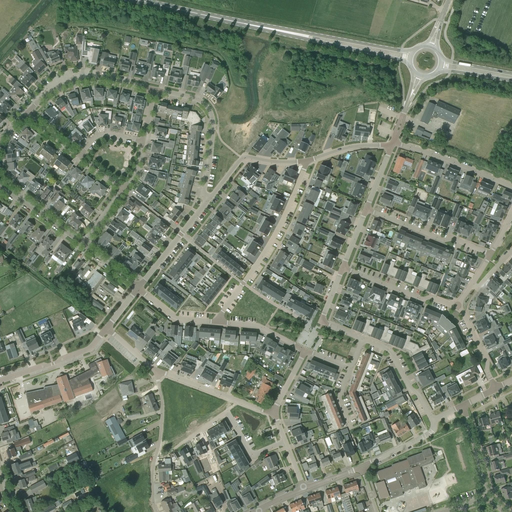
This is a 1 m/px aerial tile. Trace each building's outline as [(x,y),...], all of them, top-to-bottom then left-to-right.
[(33,40),(28,43),(33,51),(38,48),(36,45),(33,40)] [(77,56),(77,47),(65,48),(65,53),(66,58),(66,59),(71,59),(71,60),(71,61),(73,61),(78,61),(77,56)] [(39,50),(42,57),(45,61),(48,59),(49,59),(50,60),(52,64),(61,61),(59,57),(60,56),(58,51),(52,54),(53,54),(48,56),(45,51),(43,48),(41,49),(39,50)] [(96,64),(99,50),(90,48),(89,52),(84,51),(84,55),(88,58),(87,62),(96,64)] [(42,63),(43,61),(41,59),(42,58),(37,51),(32,54),(36,61),(35,62),(37,65),(33,69),(39,76),(43,72),(42,71),(46,67),(42,63)] [(116,62),(115,61),(115,59),(108,57),(109,54),(102,52),(100,59),(104,60),(102,66),(114,68),(115,64),(115,63),(116,62)] [(120,60),(119,65),(121,65),(120,69),(125,70),(124,71),(128,72),(129,66),(130,65),(131,60),(135,61),(136,56),(137,54),(130,52),(129,58),(128,62),(120,60)] [(163,78),(165,69),(169,70),(171,61),(164,60),(162,70),(158,69),(158,70),(153,68),(152,73),(151,77),(153,78),(155,79),(155,78),(157,78),(157,77),(157,76),(163,78)] [(212,61),(210,67),(216,69),(219,64),(212,61)] [(23,62),(18,67),(21,70),(24,73),(26,76),(21,82),(24,85),(28,88),(31,84),(33,83),(34,83),(36,81),(26,71),(27,71),(29,68),(26,65),(23,62)] [(189,75),(187,85),(198,88),(199,80),(203,82),(205,78),(207,74),(210,67),(204,64),(201,71),(199,78),(189,75)] [(145,75),(147,67),(137,65),(135,70),(137,71),(136,74),(143,75),(145,76),(145,75)] [(207,74),(205,78),(205,79),(210,81),(212,74),(214,70),(211,69),(209,68),(207,74)] [(179,70),(179,74),(171,72),(169,81),(173,82),(176,83),(180,84),(182,75),(183,71),(179,70)] [(24,92),(17,86),(19,83),(13,78),(8,83),(9,83),(16,89),(10,95),(12,97),(11,97),(13,99),(14,98),(18,102),(21,98),(22,97),(21,95),(24,92)] [(222,91),(216,86),(215,88),(209,84),(205,89),(211,93),(210,94),(216,99),(219,95),(220,96),(222,92),(222,91)] [(3,89),(1,92),(2,92),(2,93),(6,96),(8,98),(10,95),(8,93),(3,89)] [(94,97),(102,98),(102,100),(104,100),(105,97),(106,93),(103,92),(103,89),(94,89),(94,94),(94,97)] [(92,98),(92,93),(89,92),(88,90),(85,90),(84,90),(82,90),(81,91),(80,92),(81,96),(82,101),(86,100),(86,102),(90,102),(91,104),(92,104),(92,98)] [(107,95),(107,99),(114,100),(114,102),(117,102),(118,100),(119,96),(116,95),(116,92),(108,90),(107,95)] [(7,104),(8,103),(3,99),(6,96),(2,93),(2,92),(1,92),(1,91),(0,92),(0,99),(4,102),(0,106),(0,111),(1,113),(2,112),(5,115),(7,113),(8,113),(9,112),(9,111),(10,109),(9,108),(10,107),(7,104)] [(127,105),(130,106),(132,98),(129,98),(129,95),(121,93),(121,95),(120,95),(120,96),(121,96),(119,101),(127,103),(127,105)] [(82,106),(79,95),(75,96),(75,95),(75,94),(73,94),(68,96),(67,97),(68,100),(69,100),(70,104),(72,103),(72,106),(75,105),(76,107),(82,106)] [(143,108),(145,101),(142,100),(143,98),(142,98),(142,97),(139,96),(139,97),(135,96),(135,99),(132,98),(130,106),(129,113),(131,114),(132,112),(133,106),(135,106),(135,105),(140,106),(140,107),(143,108)] [(73,113),(67,102),(65,104),(62,99),(61,99),(58,101),(58,100),(56,103),(55,103),(58,107),(61,110),(64,107),(70,115),(73,113)] [(362,120),(362,111),(375,110),(374,103),(362,104),(362,100),(358,100),(358,109),(356,109),(356,113),(354,113),(354,120),(362,120)] [(436,106),(428,102),(420,122),(426,125),(429,118),(431,119),(432,117),(436,118),(438,113),(455,121),(460,111),(438,101),(436,106)] [(156,112),(167,115),(169,106),(167,106),(167,104),(161,103),(160,106),(157,105),(156,112)] [(43,117),(50,124),(54,120),(53,119),(57,115),(50,108),(48,110),(47,109),(44,112),(46,114),(43,117)] [(188,122),(195,113),(188,111),(189,109),(184,108),(183,109),(183,110),(182,118),(181,118),(181,120),(188,122)] [(111,120),(111,115),(111,112),(105,111),(105,116),(99,115),(99,116),(99,118),(94,118),(96,123),(98,123),(98,126),(103,127),(106,127),(107,119),(111,120)] [(200,120),(198,116),(197,117),(196,116),(197,116),(195,112),(195,113),(188,122),(189,124),(200,120)] [(114,117),(112,128),(119,129),(121,123),(125,124),(126,119),(126,116),(124,115),(118,114),(118,118),(114,117)] [(78,125),(79,126),(83,129),(84,128),(87,133),(93,129),(90,124),(92,122),(90,115),(82,121),(82,122),(78,125)] [(141,116),(135,115),(133,124),(133,123),(133,124),(127,122),(125,131),(131,132),(132,130),(138,132),(140,125),(139,125),(141,116)] [(337,116),(333,126),(338,129),(334,138),(341,141),(342,139),(344,140),(346,136),(344,135),(346,130),(341,128),(343,123),(339,122),(341,117),(337,116)] [(62,127),(65,130),(71,122),(69,120),(64,125),(62,127)] [(199,127),(200,120),(189,124),(188,131),(191,131),(199,132),(201,132),(201,127),(199,127)] [(355,127),(354,135),(368,137),(370,125),(366,125),(365,128),(355,127)] [(80,137),(83,133),(77,127),(73,132),(71,132),(70,134),(72,136),(69,140),(73,143),(74,142),(77,145),(79,143),(80,142),(80,141),(81,140),(82,139),(81,138),(80,137)] [(300,130),(294,142),(300,144),(298,150),(300,151),(304,153),(308,145),(301,142),(301,141),(304,132),(303,132),(305,128),(302,127),(300,130)] [(422,135),(424,130),(417,127),(415,132),(422,135)] [(156,132),(155,136),(157,136),(156,139),(164,140),(164,138),(165,138),(166,134),(167,134),(168,129),(161,128),(160,129),(156,128),(156,129),(155,129),(155,131),(156,132)] [(34,137),(38,134),(31,129),(29,131),(27,129),(26,130),(24,130),(24,132),(23,133),(21,135),(22,137),(21,139),(20,138),(18,141),(26,147),(29,144),(26,142),(27,141),(33,136),(34,137)] [(273,149),(275,151),(276,151),(276,152),(279,154),(279,153),(280,154),(287,145),(283,142),(289,134),(282,129),(275,140),(278,142),(273,148),(273,149)] [(256,150),(259,152),(262,148),(266,151),(274,140),(271,137),(266,142),(260,138),(256,143),(255,142),(253,145),(254,146),(253,147),(253,148),(253,149),(256,151),(256,150)] [(153,144),(151,152),(162,155),(164,147),(169,148),(170,144),(168,143),(157,141),(156,145),(153,144)] [(17,151),(19,149),(22,151),(24,148),(17,143),(15,146),(14,147),(10,143),(6,147),(6,148),(5,149),(6,150),(5,150),(5,155),(7,155),(8,159),(15,158),(16,158),(16,151),(17,151)] [(40,154),(44,157),(51,149),(46,145),(44,148),(41,146),(36,154),(38,156),(40,154)] [(47,163),(50,165),(56,157),(53,155),(55,153),(51,149),(44,157),(49,160),(47,163)] [(158,170),(160,163),(163,164),(164,157),(154,155),(153,159),(151,159),(150,158),(149,161),(148,167),(158,170)] [(358,165),(355,174),(364,178),(365,174),(369,175),(371,171),(372,171),(373,169),(372,168),(374,163),(371,161),(370,161),(371,157),(366,155),(364,161),(365,161),(362,167),(358,165)] [(54,164),(58,168),(59,168),(65,160),(60,156),(58,159),(56,157),(50,165),(52,167),(54,164)] [(402,166),(403,164),(406,165),(406,166),(410,168),(413,161),(403,157),(403,159),(398,157),(395,163),(396,163),(392,172),(398,174),(400,169),(399,169),(401,165),(402,166)] [(15,158),(8,159),(7,159),(7,163),(7,165),(6,165),(7,171),(8,171),(8,174),(13,178),(17,174),(14,172),(14,171),(14,170),(14,163),(17,163),(16,158),(15,158)] [(59,168),(58,168),(57,170),(64,175),(70,168),(67,166),(69,163),(65,160),(59,168)] [(343,161),(339,171),(344,172),(348,163),(343,161)] [(424,169),(437,174),(441,166),(428,161),(424,169)] [(320,165),(318,171),(329,176),(332,170),(320,165)] [(246,173),(243,176),(248,181),(245,184),(251,188),(253,185),(253,184),(259,176),(255,172),(256,171),(255,170),(255,169),(253,167),(252,167),(251,166),(248,170),(247,169),(245,172),(246,173)] [(64,177),(70,181),(73,177),(76,180),(81,172),(76,168),(72,173),(69,171),(64,177)] [(276,182),(271,180),(274,176),(273,175),(275,172),(269,168),(263,178),(268,182),(266,185),(265,189),(270,191),(276,182)] [(454,181),(458,172),(454,170),(451,169),(447,168),(444,176),(449,178),(448,180),(453,183),(450,189),(454,191),(458,182),(454,181)] [(281,177),(279,183),(281,184),(283,179),(293,183),(293,182),(294,182),(294,181),(296,176),(295,176),(296,173),(288,169),(287,172),(286,172),(283,177),(281,177)] [(27,180),(30,183),(33,179),(35,177),(28,171),(25,174),(23,172),(17,181),(23,186),(27,180)] [(156,183),(156,181),(157,178),(166,180),(168,174),(155,171),(154,175),(153,176),(151,175),(151,176),(147,174),(144,181),(147,183),(147,184),(153,189),(154,187),(156,183)] [(318,171),(315,177),(327,182),(330,176),(329,176),(318,171)] [(342,177),(353,182),(355,177),(354,177),(344,173),(342,177)] [(467,191),(472,194),(476,184),(473,182),(472,182),(473,179),(465,175),(463,180),(461,179),(459,184),(469,188),(467,191)] [(427,187),(425,192),(429,193),(433,195),(437,187),(440,178),(435,176),(432,185),(431,188),(427,187)] [(74,187),(78,189),(80,186),(82,188),(81,188),(81,190),(82,191),(83,192),(84,192),(86,192),(91,186),(94,182),(87,177),(83,182),(80,180),(77,184),(74,187)] [(30,183),(31,183),(33,184),(29,190),(35,195),(38,191),(39,191),(42,187),(36,182),(36,181),(33,179),(30,183)] [(316,179),(313,187),(315,188),(319,189),(322,182),(316,179)] [(385,188),(394,192),(397,186),(403,189),(405,183),(393,179),(392,182),(388,181),(385,188)] [(489,194),(492,187),(488,185),(488,184),(487,184),(486,184),(485,183),(485,184),(481,182),(480,184),(478,189),(478,190),(477,189),(477,190),(489,195),(489,194)] [(177,188),(181,189),(190,191),(191,186),(183,184),(178,183),(177,188)] [(363,191),(365,186),(357,183),(352,196),(360,199),(362,194),(363,191)] [(89,192),(94,195),(96,192),(102,196),(107,190),(104,188),(102,186),(99,184),(98,187),(94,184),(89,192)] [(135,197),(144,203),(147,199),(146,198),(150,192),(141,184),(135,191),(138,193),(135,197)] [(55,198),(59,191),(55,188),(51,192),(46,189),(45,190),(42,194),(43,194),(41,197),(46,202),(48,199),(51,202),(55,198)] [(311,190),(308,195),(317,198),(319,199),(323,191),(319,189),(315,188),(313,191),(311,190)] [(242,200),(246,195),(242,191),(241,192),(237,189),(233,193),(242,200)] [(64,205),(60,201),(64,195),(59,191),(55,198),(51,202),(54,204),(53,206),(55,208),(59,212),(64,205)] [(507,200),(510,201),(510,200),(511,195),(511,194),(508,193),(508,192),(504,191),(504,192),(501,197),(500,196),(500,198),(496,196),(495,200),(502,203),(505,204),(507,200)] [(242,200),(233,193),(230,198),(238,205),(242,200)] [(400,204),(402,198),(389,193),(388,196),(383,195),(381,198),(380,198),(379,201),(380,201),(380,202),(384,204),(383,205),(387,206),(388,205),(389,206),(390,202),(392,203),(393,201),(400,204)] [(308,195),(306,200),(308,201),(307,203),(314,206),(315,203),(317,198),(308,195)] [(188,204),(189,201),(187,200),(187,201),(179,198),(177,203),(176,205),(180,209),(182,210),(183,205),(186,205),(187,206),(188,204)] [(251,207),(256,200),(253,198),(248,205),(251,207)] [(272,204),(281,208),(284,202),(275,198),(272,204)] [(419,218),(423,206),(417,204),(418,200),(413,198),(410,206),(414,208),(412,215),(413,215),(412,216),(415,217),(416,217),(419,218)] [(93,211),(92,211),(90,209),(93,207),(89,204),(84,200),(81,205),(84,207),(82,209),(83,210),(81,213),(84,216),(85,215),(88,218),(91,213),(93,211)] [(142,206),(138,203),(134,200),(132,203),(129,201),(127,202),(124,206),(127,209),(131,212),(134,209),(135,210),(136,209),(138,211),(142,206)] [(484,213),(489,204),(482,200),(478,210),(484,213)] [(502,203),(495,200),(494,203),(497,205),(495,210),(504,213),(504,214),(506,208),(506,209),(506,208),(501,206),(502,203)] [(234,210),(236,208),(232,205),(231,206),(226,202),(222,207),(231,213),(230,213),(233,209),(234,210)] [(312,211),(314,206),(307,203),(304,202),(302,207),(312,211)] [(355,212),(356,209),(358,205),(356,204),(356,203),(352,202),(352,203),(350,202),(347,210),(344,208),(342,212),(346,213),(345,214),(353,217),(355,212)] [(0,212),(4,215),(4,214),(9,217),(13,213),(7,209),(8,208),(0,203),(0,212)] [(173,209),(171,212),(178,218),(181,213),(179,211),(180,209),(176,205),(173,203),(170,207),(173,209)] [(270,203),(266,212),(271,214),(272,211),(278,214),(281,208),(272,204),(270,203)] [(454,218),(456,214),(458,208),(460,205),(456,204),(451,216),(454,218)] [(63,215),(69,207),(67,205),(61,213),(63,215)] [(248,211),(241,206),(238,208),(245,214),(248,211)] [(423,206),(419,218),(422,219),(421,220),(425,221),(425,220),(426,221),(430,209),(423,206)] [(225,220),(231,213),(222,207),(223,207),(219,212),(222,214),(220,216),(225,220)] [(310,216),(312,211),(302,207),(300,212),(309,215),(308,216),(310,216)] [(501,219),(504,214),(504,213),(495,210),(493,216),(501,219)] [(83,217),(75,211),(71,216),(74,218),(71,221),(72,222),(70,225),(77,230),(80,226),(82,223),(81,223),(79,222),(83,217)] [(129,220),(131,221),(134,217),(128,212),(126,214),(121,211),(119,214),(118,214),(117,216),(117,217),(123,222),(126,224),(129,220)] [(178,218),(171,212),(168,215),(166,213),(163,218),(169,223),(171,220),(174,223),(178,218)] [(307,220),(308,216),(309,215),(300,212),(298,217),(307,220)] [(337,221),(339,216),(331,212),(329,217),(337,221)] [(439,226),(444,215),(437,212),(432,223),(434,224),(433,225),(437,226),(437,225),(439,226)] [(474,223),(478,225),(483,215),(478,213),(474,223)] [(15,229),(23,219),(17,214),(13,219),(12,219),(9,224),(15,229)] [(439,226),(446,229),(451,218),(444,215),(439,226)] [(220,224),(222,221),(215,216),(212,220),(218,225),(221,227),(223,225),(220,224)] [(264,216),(259,225),(270,231),(273,225),(267,222),(268,219),(264,216)] [(306,225),(308,220),(307,220),(298,217),(296,222),(306,225)] [(215,229),(218,225),(212,220),(209,224),(215,229)] [(346,233),(349,228),(348,227),(350,224),(340,220),(335,232),(344,236),(346,233)] [(379,233),(378,232),(381,223),(373,220),(370,229),(373,231),(372,234),(378,236),(379,233)] [(494,233),(496,227),(497,227),(494,226),(496,222),(490,220),(489,223),(488,223),(486,229),(492,231),(492,232),(494,233)] [(24,232),(28,234),(34,226),(33,226),(33,225),(31,223),(30,224),(27,221),(21,229),(19,232),(22,234),(24,232)] [(460,234),(462,229),(464,224),(457,221),(453,231),(460,234)] [(118,225),(116,224),(113,222),(108,227),(115,232),(117,229),(122,232),(126,227),(120,222),(118,225)] [(159,235),(161,233),(161,232),(163,234),(168,228),(164,225),(160,222),(158,225),(157,225),(156,225),(152,230),(159,235)] [(305,227),(296,223),(294,228),(302,231),(302,232),(303,232),(305,227)] [(209,224),(205,228),(212,233),(214,235),(217,231),(215,229),(209,224)] [(472,227),(464,224),(462,229),(460,234),(463,235),(462,236),(466,237),(467,236),(468,237),(472,227)] [(231,232),(229,234),(233,237),(240,227),(236,225),(235,227),(233,230),(231,232)] [(259,225),(256,230),(267,236),(270,231),(259,225)] [(35,231),(31,236),(38,241),(44,233),(38,228),(36,231),(35,231)] [(208,237),(212,233),(205,228),(202,232),(203,233),(208,237)] [(300,236),(302,232),(302,231),(294,228),(291,233),(295,234),(300,236)] [(481,234),(490,237),(492,232),(492,231),(486,229),(483,228),(481,234)] [(159,235),(152,230),(148,234),(148,235),(150,236),(147,239),(151,242),(155,245),(159,239),(157,238),(159,235)] [(397,240),(401,242),(404,234),(405,234),(405,233),(399,230),(398,233),(395,232),(392,241),(396,242),(397,240)] [(129,234),(136,239),(139,236),(132,231),(132,232),(130,233),(129,234)] [(8,242),(11,245),(17,236),(14,233),(8,242)] [(103,234),(101,237),(108,243),(112,237),(106,233),(104,234),(103,234)] [(205,241),(208,237),(203,233),(200,236),(205,241)] [(291,236),(288,241),(296,245),(299,241),(301,237),(300,236),(295,234),(294,238),(291,236)] [(406,248),(407,244),(410,236),(410,235),(407,234),(407,235),(405,234),(404,234),(401,242),(401,243),(404,244),(403,247),(406,248)] [(487,243),(490,237),(481,234),(479,239),(487,242),(487,243)] [(366,238),(363,245),(364,245),(371,248),(371,249),(376,251),(378,247),(374,245),(377,239),(367,235),(366,238)] [(206,241),(205,241),(200,236),(199,236),(195,241),(202,246),(206,241)] [(343,242),(329,236),(328,239),(331,241),(328,246),(335,250),(336,248),(340,250),(343,242)] [(379,236),(378,240),(390,245),(391,241),(379,236)] [(416,238),(410,236),(407,244),(413,246),(416,238)] [(46,249),(42,255),(45,257),(50,251),(48,249),(54,242),(48,237),(42,245),(46,249)] [(108,243),(101,237),(98,241),(99,241),(98,243),(102,246),(100,249),(102,251),(108,243)] [(252,237),(247,245),(257,252),(261,247),(255,243),(257,240),(252,237)] [(415,250),(420,252),(424,243),(421,242),(422,241),(419,240),(419,239),(417,238),(417,239),(416,238),(413,246),(417,247),(415,250)] [(138,250),(142,253),(146,256),(147,255),(151,250),(147,247),(138,240),(135,244),(140,248),(138,250)] [(288,241),(286,245),(288,247),(286,250),(294,254),(295,253),(296,251),(298,246),(296,245),(288,241)] [(420,252),(419,254),(422,255),(423,253),(425,254),(427,251),(430,253),(433,245),(432,245),(433,244),(430,243),(430,244),(427,243),(427,244),(424,243),(420,252)] [(35,244),(29,251),(32,254),(38,246),(35,244)] [(59,258),(66,248),(65,248),(66,247),(64,246),(63,246),(61,244),(53,254),(59,258)] [(247,245),(242,253),(247,256),(248,254),(254,257),(257,252),(247,245)] [(433,245),(430,253),(436,255),(439,247),(433,245)] [(108,255),(112,258),(118,250),(115,247),(108,255)] [(441,258),(444,250),(439,247),(436,255),(434,258),(440,260),(441,258)] [(72,252),(69,251),(70,250),(67,248),(67,249),(66,248),(59,258),(64,263),(72,252)] [(222,249),(215,258),(219,262),(225,255),(226,253),(222,249)] [(445,262),(449,264),(451,259),(452,255),(450,254),(451,251),(445,249),(444,250),(441,258),(445,260),(445,262)] [(140,258),(136,255),(138,253),(134,250),(130,255),(132,256),(132,257),(130,259),(138,265),(139,266),(141,262),(140,262),(141,260),(140,259),(140,258)] [(187,250),(184,255),(193,262),(196,258),(187,250)] [(326,250),(322,258),(327,261),(327,260),(333,263),(336,257),(330,254),(331,252),(326,250)] [(290,260),(293,256),(289,254),(287,252),(286,254),(280,251),(277,256),(285,261),(287,258),(290,260)] [(368,262),(370,258),(372,259),(372,258),(380,261),(382,256),(369,251),(368,254),(361,251),(358,258),(359,259),(358,261),(364,264),(365,261),(368,262)] [(467,254),(464,263),(470,265),(469,266),(472,267),(474,261),(475,261),(474,261),(475,261),(472,260),(473,257),(467,254)] [(184,255),(181,259),(190,266),(193,262),(184,255)] [(225,255),(219,262),(223,265),(229,258),(225,255)] [(285,261),(277,256),(274,261),(282,266),(285,261)] [(229,258),(223,265),(227,268),(233,261),(229,258)] [(130,259),(128,261),(127,261),(125,260),(124,261),(121,265),(128,271),(129,270),(128,270),(130,268),(132,269),(131,269),(134,271),(137,267),(138,265),(130,259)] [(181,259),(178,262),(187,270),(190,266),(181,259)] [(320,263),(318,267),(323,269),(325,266),(331,269),(333,263),(327,260),(327,261),(325,266),(321,264),(320,263)] [(73,270),(77,273),(84,264),(81,261),(79,263),(76,261),(72,266),(75,268),(73,270)] [(233,261),(227,268),(231,271),(236,264),(233,261)] [(279,271),(282,266),(274,261),(271,266),(275,269),(274,272),(279,275),(281,272),(279,271)] [(304,261),(301,266),(310,272),(313,266),(304,261)] [(394,278),(398,269),(393,267),(395,263),(390,261),(389,265),(389,266),(385,274),(386,274),(394,278)] [(178,262),(175,266),(184,273),(187,270),(178,262)] [(469,266),(470,265),(464,263),(461,262),(459,268),(467,271),(468,269),(469,266)] [(236,264),(231,271),(235,274),(240,267),(236,264)] [(389,266),(389,265),(384,264),(380,273),(385,275),(386,274),(385,274),(389,266)] [(81,274),(84,276),(90,268),(87,266),(81,274)] [(175,266),(172,270),(181,277),(184,273),(175,266)] [(510,271),(505,266),(499,273),(501,275),(499,278),(501,280),(504,282),(508,278),(505,275),(510,271)] [(240,267),(235,274),(239,278),(245,271),(240,267)] [(413,270),(408,268),(407,273),(403,281),(412,285),(416,276),(411,275),(413,270)] [(465,276),(467,271),(459,268),(457,273),(465,277),(465,276)] [(394,278),(394,279),(398,281),(402,271),(398,269),(394,278)] [(172,270),(168,274),(173,278),(171,281),(172,281),(173,282),(174,283),(176,285),(178,282),(178,281),(181,277),(172,270)] [(407,273),(402,271),(398,281),(403,283),(403,281),(407,273)] [(460,281),(463,282),(465,277),(457,273),(455,279),(460,281)] [(86,284),(92,289),(102,276),(99,274),(96,277),(93,275),(88,282),(86,284)] [(420,278),(419,280),(417,287),(426,290),(429,282),(425,280),(426,276),(422,274),(420,278)] [(261,291),(266,283),(268,281),(260,276),(256,284),(258,286),(256,288),(261,292),(262,291),(261,291)] [(420,278),(416,276),(412,285),(412,286),(416,288),(417,287),(419,280),(420,278)] [(216,281),(223,287),(226,282),(219,277),(216,281)] [(356,288),(358,282),(350,278),(347,285),(346,287),(353,290),(352,293),(358,296),(360,290),(356,288)] [(450,283),(458,287),(460,281),(455,279),(452,278),(450,283)] [(506,284),(504,282),(501,280),(499,282),(494,278),(491,282),(498,289),(501,286),(503,288),(506,284)] [(213,285),(220,290),(223,287),(216,281),(213,285)] [(266,294),(272,284),(268,281),(266,283),(261,291),(262,291),(266,294)] [(429,282),(426,290),(425,292),(430,293),(432,289),(434,284),(429,282)] [(498,296),(502,292),(498,289),(491,282),(490,283),(489,282),(487,285),(488,285),(487,286),(492,290),(489,293),(494,297),(497,299),(499,297),(498,296)] [(113,290),(115,288),(109,284),(107,286),(104,283),(101,287),(113,295),(115,292),(113,290)] [(458,287),(450,283),(448,289),(456,292),(457,290),(458,287)] [(152,291),(157,295),(163,287),(158,284),(152,291)] [(271,297),(277,287),(272,284),(266,294),(271,297)] [(316,287),(311,285),(308,284),(306,289),(322,295),(325,287),(317,284),(316,287)] [(434,284),(432,289),(430,293),(434,295),(438,285),(434,284)] [(220,290),(213,285),(210,289),(217,294),(220,290)] [(157,295),(162,299),(168,291),(163,287),(157,295)] [(275,300),(281,290),(277,287),(271,297),(275,300)] [(374,300),(378,289),(375,288),(375,289),(372,287),(370,294),(365,292),(362,301),(368,303),(370,299),(374,300)] [(217,294),(210,289),(207,292),(214,298),(217,294)] [(381,290),(378,289),(374,300),(378,302),(377,305),(378,305),(377,309),(380,310),(381,310),(385,300),(381,299),(384,292),(381,291),(381,290)] [(448,289),(445,295),(454,298),(454,297),(456,292),(448,289)] [(280,303),(286,293),(281,290),(275,300),(280,303)] [(168,291),(162,299),(167,302),(173,295),(168,291)] [(204,296),(211,302),(214,298),(207,292),(204,296)] [(487,304),(488,299),(492,300),(494,297),(489,293),(485,298),(478,296),(477,302),(483,303),(487,304)] [(385,300),(381,310),(384,311),(386,306),(388,305),(392,307),(396,297),(394,296),(394,295),(391,294),(391,295),(390,295),(388,300),(385,299),(385,300)] [(100,299),(107,303),(110,299),(103,295),(100,299)] [(173,295),(167,302),(171,306),(177,299),(173,295)] [(211,302),(204,296),(201,300),(208,306),(211,302)] [(291,296),(286,306),(290,308),(295,301),(296,298),(291,296)] [(340,303),(348,307),(351,300),(348,299),(348,298),(348,299),(343,296),(340,303)] [(398,318),(399,317),(402,308),(403,307),(400,305),(402,299),(401,299),(401,298),(399,297),(398,298),(396,297),(392,307),(391,308),(395,310),(397,312),(395,317),(398,318)] [(90,303),(101,311),(104,307),(93,299),(90,303)] [(177,299),(171,306),(176,310),(182,303),(177,299)] [(295,301),(290,308),(295,311),(299,303),(295,301)] [(402,308),(399,317),(402,318),(403,315),(409,317),(409,318),(410,314),(414,304),(414,303),(411,302),(410,303),(408,302),(405,309),(402,308)] [(485,311),(481,312),(483,303),(477,302),(475,311),(477,312),(475,312),(474,316),(476,320),(479,319),(486,315),(487,314),(485,311)] [(299,303),(295,311),(300,314),(304,306),(299,303)] [(417,314),(420,307),(418,306),(418,305),(415,303),(414,304),(410,314),(413,315),(411,318),(412,319),(414,320),(414,321),(417,323),(420,315),(417,314)] [(506,315),(511,312),(508,304),(503,306),(505,309),(504,310),(506,315)] [(304,306),(300,314),(305,316),(309,308),(304,306)] [(314,318),(317,312),(309,308),(305,316),(310,319),(311,316),(314,318)] [(344,319),(346,315),(349,316),(351,311),(342,308),(340,312),(338,311),(338,312),(336,312),(334,318),(338,319),(338,320),(339,320),(339,321),(344,323),(345,319),(344,319)] [(424,323),(427,318),(430,311),(427,309),(425,309),(422,316),(419,321),(424,323)] [(430,311),(427,318),(432,320),(435,313),(432,311),(430,311)] [(435,313),(432,320),(437,322),(440,315),(437,313),(435,313)] [(75,332),(78,330),(79,330),(81,329),(84,327),(82,323),(84,321),(84,322),(87,318),(80,314),(78,317),(79,318),(78,319),(74,321),(73,320),(69,322),(72,329),(73,329),(75,332)] [(437,329),(446,320),(445,319),(445,318),(441,315),(441,316),(440,315),(437,322),(436,323),(434,326),(437,329)] [(476,324),(475,325),(477,329),(478,329),(487,324),(490,323),(488,319),(486,315),(480,318),(481,321),(476,324)] [(370,336),(374,327),(369,326),(371,321),(366,319),(364,324),(365,324),(361,332),(370,336)] [(444,330),(450,323),(446,319),(445,319),(446,320),(437,329),(441,333),(444,330)] [(352,330),(356,332),(360,322),(356,320),(352,330)] [(365,324),(364,324),(360,322),(356,332),(361,334),(361,332),(365,324)] [(487,324),(478,329),(481,334),(494,327),(491,322),(490,323),(487,324)] [(444,330),(447,333),(448,332),(455,329),(454,328),(455,327),(451,324),(450,323),(444,330)] [(181,333),(177,333),(178,326),(171,325),(170,335),(175,335),(174,343),(180,348),(180,347),(180,345),(181,333)] [(132,339),(133,338),(136,340),(137,339),(140,342),(144,337),(138,333),(139,332),(136,329),(135,330),(132,327),(132,328),(131,327),(129,330),(129,331),(127,334),(132,339)] [(192,333),(192,327),(185,327),(184,337),(189,337),(189,341),(195,341),(195,334),(192,333)] [(370,337),(374,339),(378,329),(374,327),(370,336),(370,337)] [(379,340),(388,343),(392,335),(387,333),(389,328),(388,328),(385,327),(384,327),(382,331),(383,331),(379,340)] [(146,334),(151,338),(155,333),(150,328),(146,334)] [(455,329),(448,332),(450,337),(457,333),(457,332),(457,331),(455,328),(454,328),(455,329)] [(383,331),(382,331),(378,329),(374,339),(379,341),(379,340),(383,331)] [(229,342),(230,331),(225,330),(225,334),(221,334),(221,340),(224,340),(224,342),(229,342)] [(44,342),(45,345),(46,345),(46,346),(49,345),(49,343),(51,342),(50,338),(52,337),(49,331),(39,336),(42,341),(43,341),(43,342),(44,342)] [(238,343),(238,336),(235,336),(236,331),(230,331),(229,342),(238,343)] [(489,337),(484,340),(486,345),(495,340),(493,336),(496,335),(494,331),(488,334),(489,337)] [(18,335),(22,344),(26,342),(22,333),(18,335)] [(457,333),(450,337),(453,342),(460,338),(459,337),(460,336),(459,336),(457,333)] [(396,336),(392,335),(388,343),(388,344),(392,346),(396,336)] [(392,346),(397,348),(401,338),(396,336),(392,346)] [(405,340),(402,349),(410,352),(414,344),(409,342),(411,337),(407,336),(405,340)] [(266,351),(271,340),(266,337),(262,344),(259,343),(256,349),(259,350),(260,349),(266,351)] [(405,340),(401,338),(397,348),(401,350),(402,349),(405,340)] [(460,338),(453,342),(455,346),(462,343),(462,341),(461,341),(460,338)] [(489,350),(501,343),(499,338),(495,340),(486,345),(489,350)] [(35,339),(25,343),(30,352),(39,348),(35,339)] [(273,351),(276,344),(274,343),(275,342),(271,340),(266,351),(271,354),(268,359),(271,361),(273,358),(272,358),(276,352),(273,351)] [(421,353),(430,348),(428,344),(426,340),(424,341),(426,345),(419,348),(417,345),(414,343),(410,352),(413,357),(421,353)] [(159,351),(152,346),(154,344),(150,341),(145,348),(146,349),(145,351),(153,358),(159,351)] [(163,352),(168,344),(164,341),(159,348),(163,352)] [(194,350),(199,344),(195,341),(190,347),(194,350)] [(462,343),(455,346),(458,351),(465,348),(464,346),(462,343)] [(18,357),(13,344),(5,346),(9,360),(18,357)] [(163,352),(166,355),(162,360),(165,362),(168,365),(171,367),(176,360),(171,356),(173,354),(170,351),(172,348),(169,345),(163,352)] [(282,361),(287,350),(284,348),(284,349),(282,348),(278,354),(276,352),(272,358),(273,358),(281,363),(282,361)] [(289,360),(293,353),(287,350),(282,361),(287,364),(286,366),(289,367),(292,361),(289,360)] [(370,363),(373,354),(368,351),(367,354),(364,353),(361,360),(370,363)] [(511,359),(507,351),(503,353),(504,356),(503,356),(504,359),(503,360),(502,360),(498,362),(499,363),(497,364),(499,369),(501,367),(502,370),(503,370),(506,369),(506,368),(507,368),(506,367),(509,366),(510,366),(509,365),(510,365),(507,361),(511,359)] [(423,357),(421,353),(413,357),(411,357),(414,362),(423,357)] [(416,366),(425,361),(423,357),(414,362),(416,366)] [(202,363),(199,367),(202,370),(208,360),(205,358),(202,363)] [(90,384),(88,379),(100,373),(102,377),(107,376),(109,379),(115,376),(111,367),(110,367),(107,360),(102,361),(101,359),(92,363),(88,365),(90,370),(89,370),(78,376),(68,381),(66,375),(63,376),(63,375),(62,375),(62,374),(61,374),(60,374),(59,375),(58,376),(58,377),(58,378),(56,379),(58,385),(44,388),(44,389),(25,393),(28,406),(30,413),(62,402),(63,401),(64,402),(74,399),(74,397),(75,397),(76,397),(87,393),(93,391),(90,384)] [(199,367),(202,363),(196,360),(195,363),(185,359),(184,362),(183,362),(183,363),(181,362),(180,367),(181,368),(180,371),(185,372),(184,373),(187,374),(187,373),(191,375),(193,369),(196,370),(199,367)] [(313,370),(316,362),(313,361),(311,360),(310,363),(307,362),(303,369),(307,370),(308,368),(313,370)] [(367,370),(370,363),(361,360),(359,367),(367,370)] [(223,361),(219,370),(223,372),(227,363),(223,361)] [(418,370),(428,366),(425,361),(416,366),(418,370)] [(326,366),(325,366),(325,365),(324,366),(321,364),(318,372),(323,374),(326,366)] [(206,365),(200,376),(206,379),(212,368),(206,365)] [(244,376),(249,380),(257,371),(251,366),(244,376)] [(331,368),(330,368),(330,367),(329,368),(326,366),(323,374),(328,376),(331,368)] [(419,382),(431,376),(428,371),(431,369),(430,366),(423,370),(424,373),(417,376),(419,379),(418,379),(419,382)] [(367,370),(359,367),(356,374),(364,377),(367,370)] [(470,370),(456,377),(460,385),(463,383),(465,386),(471,383),(472,384),(476,382),(474,377),(479,374),(476,370),(475,367),(470,370)] [(212,368),(206,379),(212,383),(218,372),(212,368)] [(333,378),(336,371),(335,370),(335,369),(334,370),(331,368),(328,376),(333,378)] [(380,379),(382,382),(385,381),(392,377),(393,377),(390,371),(385,374),(383,370),(378,373),(381,378),(380,379)] [(222,376),(219,384),(222,385),(222,387),(225,388),(226,387),(229,388),(232,380),(236,381),(239,375),(234,373),(234,375),(230,373),(228,378),(222,376)] [(364,377),(356,374),(353,381),(361,384),(364,377)] [(255,401),(262,405),(271,387),(272,384),(265,380),(266,378),(264,376),(261,382),(262,383),(259,390),(256,389),(252,396),(255,397),(255,396),(257,397),(255,401)] [(433,381),(431,376),(419,382),(420,384),(421,384),(423,386),(433,381)] [(385,381),(387,386),(395,382),(392,377),(385,381)] [(119,384),(122,397),(134,394),(131,381),(119,384)] [(358,392),(361,384),(353,381),(350,388),(356,390),(356,391),(358,392)] [(311,391),(313,387),(305,382),(303,385),(301,384),(299,387),(299,388),(298,390),(304,393),(306,394),(309,390),(311,391)] [(384,387),(387,392),(397,387),(395,382),(387,386),(384,387)] [(444,394),(440,388),(437,382),(432,385),(437,395),(435,396),(430,399),(434,406),(444,401),(441,396),(444,394)] [(444,386),(440,388),(444,394),(447,393),(450,397),(455,395),(455,396),(458,394),(458,393),(460,392),(455,384),(455,385),(454,383),(450,385),(451,387),(446,389),(444,386)] [(240,388),(251,394),(253,389),(242,384),(240,388)] [(385,393),(386,396),(387,397),(389,401),(398,397),(396,394),(401,392),(398,386),(397,387),(387,392),(385,393)] [(355,393),(356,391),(356,390),(350,388),(348,393),(351,400),(357,398),(355,393)] [(302,397),(304,393),(298,390),(296,389),(295,391),(294,390),(294,391),(295,391),(293,394),(295,395),(293,398),(307,405),(309,401),(302,397)] [(332,399),(330,393),(327,394),(325,394),(325,395),(321,397),(323,402),(332,399)] [(143,397),(150,413),(158,410),(151,394),(143,397)] [(407,401),(403,394),(394,399),(398,406),(407,401)] [(363,402),(361,397),(357,398),(351,400),(354,406),(363,402)] [(335,404),(332,399),(323,402),(325,408),(335,404)] [(398,406),(394,399),(384,404),(387,411),(398,406)] [(365,408),(363,402),(354,406),(356,412),(365,408)] [(296,414),(296,404),(289,404),(289,407),(287,407),(286,411),(286,413),(289,413),(296,414)] [(337,410),(335,404),(325,408),(327,413),(337,410)] [(367,413),(365,408),(356,412),(358,417),(367,413)] [(339,415),(337,410),(327,413),(330,419),(339,415)] [(491,418),(489,419),(490,424),(491,427),(497,426),(496,424),(502,422),(499,411),(495,412),(495,413),(490,415),(491,418)] [(298,418),(298,415),(298,414),(296,414),(289,413),(289,416),(288,416),(289,416),(288,420),(291,420),(291,423),(296,423),(300,423),(300,418),(298,418)] [(370,419),(367,413),(358,417),(361,423),(370,419)] [(413,414),(405,418),(411,429),(419,424),(413,414)] [(7,415),(0,417),(0,424),(9,422),(7,415)] [(341,421),(339,415),(330,419),(332,425),(341,421)] [(478,424),(480,431),(486,430),(485,426),(489,425),(487,416),(483,417),(483,418),(478,420),(479,424),(478,424)] [(105,421),(116,442),(125,438),(114,417),(105,421)] [(344,427),(341,421),(332,425),(334,430),(344,427)] [(224,422),(219,425),(224,433),(224,435),(230,432),(229,430),(230,429),(229,426),(227,427),(224,422)] [(393,430),(398,437),(409,430),(404,423),(400,425),(398,422),(391,426),(393,430)] [(302,429),(300,424),(291,428),(293,431),(290,432),(292,435),(291,435),(292,435),(293,437),(295,437),(302,434),(301,433),(300,430),(302,429)] [(219,425),(215,428),(220,436),(224,433),(219,425)] [(14,436),(16,435),(13,426),(6,429),(7,432),(1,435),(3,441),(6,440),(7,443),(13,441),(12,439),(15,438),(14,436)] [(215,428),(211,430),(215,438),(216,440),(221,438),(220,436),(215,428)] [(211,430),(206,432),(209,437),(207,438),(211,450),(216,447),(212,440),(215,438),(211,430)] [(339,431),(335,433),(337,439),(337,438),(338,441),(338,442),(343,441),(339,431)] [(310,442),(308,436),(305,437),(304,434),(304,433),(302,434),(295,437),(296,439),(295,439),(296,439),(297,442),(299,442),(301,445),(310,442)] [(372,447),(370,442),(375,439),(373,433),(368,435),(369,436),(367,436),(368,440),(363,442),(358,444),(357,445),(359,449),(360,449),(362,453),(363,452),(363,453),(366,452),(366,451),(367,451),(366,450),(372,447)] [(377,437),(380,444),(391,440),(388,433),(377,437)] [(142,442),(142,441),(145,440),(141,434),(136,437),(136,436),(132,439),(133,441),(136,446),(142,442)] [(125,438),(116,442),(118,446),(127,441),(125,437),(125,438)] [(16,448),(6,451),(7,452),(9,458),(16,456),(15,453),(19,452),(19,451),(21,450),(20,447),(20,446),(30,443),(29,438),(19,441),(14,443),(16,448)] [(332,440),(336,450),(341,448),(340,446),(338,442),(338,441),(337,438),(337,439),(332,440)] [(227,444),(223,446),(227,452),(230,450),(229,450),(238,445),(235,440),(227,445),(227,444)] [(198,446),(196,447),(199,456),(210,451),(208,448),(208,447),(207,445),(205,441),(198,444),(198,446)] [(143,444),(142,443),(134,447),(136,451),(136,452),(137,454),(148,448),(145,442),(143,444)] [(352,442),(342,446),(344,451),(347,457),(354,454),(352,449),(354,448),(352,442)] [(497,444),(486,447),(487,451),(488,451),(490,457),(500,454),(497,444)] [(238,445),(229,450),(230,450),(232,455),(240,450),(238,445)] [(181,456),(178,458),(183,466),(186,464),(186,463),(192,460),(190,456),(188,452),(186,449),(185,449),(184,449),(181,451),(179,453),(181,456)] [(240,450),(232,455),(235,460),(243,455),(242,453),(243,452),(242,449),(241,450),(240,450)] [(426,487),(422,475),(422,474),(421,473),(421,472),(419,468),(432,463),(431,462),(434,461),(430,449),(421,452),(422,453),(406,459),(407,460),(391,466),(392,467),(376,473),(379,480),(380,479),(381,482),(375,484),(381,499),(389,497),(388,495),(392,494),(394,498),(403,495),(402,492),(409,490),(408,487),(412,485),(413,488),(418,487),(419,489),(426,487)] [(338,452),(335,453),(334,451),(329,453),(331,457),(332,456),(334,462),(342,459),(339,453),(338,452)] [(69,465),(79,460),(76,453),(66,458),(69,465)] [(127,464),(138,458),(135,453),(124,459),(127,464)] [(316,463),(314,459),(313,456),(315,456),(315,454),(309,456),(311,461),(305,463),(301,464),(301,465),(302,465),(304,470),(308,468),(308,470),(309,469),(311,472),(318,469),(315,464),(316,463)] [(321,462),(323,467),(330,464),(328,458),(324,459),(322,454),(318,456),(321,462)] [(243,455),(235,460),(237,464),(246,460),(243,455)] [(263,459),(268,470),(278,466),(275,459),(277,458),(275,455),(263,459)] [(205,459),(199,461),(203,471),(209,468),(205,459)] [(253,464),(256,467),(262,462),(259,459),(253,464)] [(198,460),(193,462),(197,473),(202,471),(198,460)] [(237,464),(235,466),(238,470),(236,471),(239,476),(244,471),(243,468),(249,465),(246,460),(237,464)] [(501,469),(500,465),(504,464),(503,460),(491,463),(492,466),(491,466),(492,471),(501,469)] [(11,465),(13,470),(31,464),(30,461),(19,465),(18,462),(11,465)] [(85,461),(80,463),(83,469),(88,467),(85,461)] [(21,471),(32,467),(31,464),(13,470),(14,475),(22,473),(21,471)] [(502,483),(506,482),(504,476),(510,474),(509,469),(500,471),(501,474),(494,476),(496,484),(502,483)] [(185,470),(182,470),(184,478),(183,478),(185,484),(190,482),(188,476),(185,470)] [(166,471),(159,472),(159,481),(164,481),(166,481),(169,481),(169,475),(169,471),(166,471)] [(272,477),(275,485),(286,481),(282,473),(272,477)] [(27,487),(25,483),(35,479),(34,476),(28,478),(24,479),(18,481),(20,489),(27,487)] [(267,476),(258,482),(261,486),(270,480),(267,476)] [(29,487),(33,494),(46,487),(43,480),(29,487)] [(231,485),(230,486),(234,493),(239,491),(236,487),(239,484),(237,480),(231,485)] [(356,481),(349,484),(352,492),(355,491),(356,493),(359,492),(356,481)] [(352,492),(349,484),(343,486),(344,490),(347,497),(350,495),(349,493),(352,492)] [(178,493),(185,490),(183,485),(170,490),(170,489),(164,492),(166,491),(168,496),(172,494),(173,495),(178,493)] [(202,490),(209,502),(212,500),(216,508),(223,504),(216,492),(212,494),(209,495),(210,494),(205,485),(201,487),(202,490)] [(252,499),(249,494),(252,492),(249,485),(245,487),(247,491),(243,493),(245,495),(241,497),(246,505),(247,505),(248,505),(249,504),(249,503),(252,502),(253,501),(252,499)] [(331,489),(335,501),(339,500),(338,498),(340,497),(337,487),(331,489)] [(511,487),(510,487),(501,489),(502,496),(504,496),(505,500),(510,499),(511,500),(511,499),(511,487)] [(335,501),(331,489),(325,491),(328,501),(329,504),(335,501)] [(319,493),(313,495),(315,503),(316,507),(323,505),(322,503),(321,498),(319,493)] [(313,495),(306,497),(308,502),(310,507),(312,506),(312,504),(315,503),(313,495)] [(24,501),(28,511),(30,511),(39,509),(35,497),(24,501)] [(166,511),(165,511),(172,511),(171,509),(175,508),(173,501),(171,502),(170,498),(161,502),(163,508),(165,507),(166,511)] [(242,507),(237,499),(234,501),(233,499),(230,500),(229,499),(227,503),(229,506),(232,504),(235,510),(242,507)] [(345,500),(348,511),(353,511),(349,499),(345,500)] [(73,505),(71,501),(70,500),(61,505),(64,510),(73,505)] [(301,500),(295,503),(298,510),(301,509),(302,510),(305,509),(301,500)] [(192,504),(196,511),(197,511),(200,511),(195,502),(192,504)] [(356,505),(358,511),(365,508),(363,502),(356,505)] [(42,509),(43,511),(49,511),(56,508),(53,503),(42,509)] [(298,510),(295,503),(289,505),(291,511),(294,511),(295,511),(298,510)]
